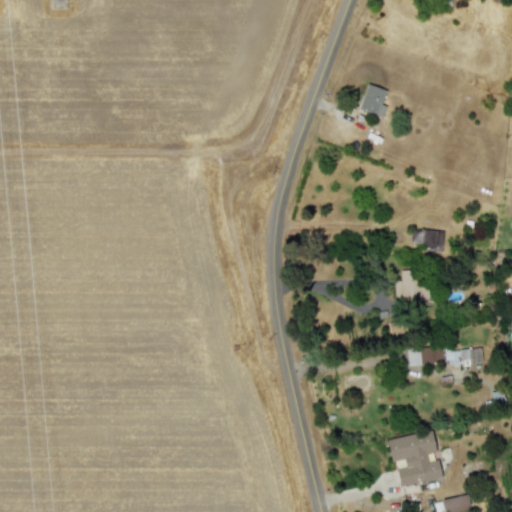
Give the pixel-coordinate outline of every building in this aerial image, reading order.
[(357,109),(380,117),(384,106),(380,104),(385,90),(365,83),(357,109)] [(425,243),(425,251),(440,251),(440,229),(410,229),(410,242),(425,243)] [(399,270),(399,280),(392,280),(393,302),(426,300),(424,269),(399,270)] [(406,364),(442,362),(441,346),(405,348),(406,364)] [(444,365),(480,363),(479,348),(443,349),(444,365)] [(398,485),(440,478),(436,458),(426,460),(425,453),(434,452),(430,430),(385,438),(389,461),(402,459),(403,466),(395,468),(398,485)] [(468,510),(467,496),(440,497),(441,511),(468,510)]
